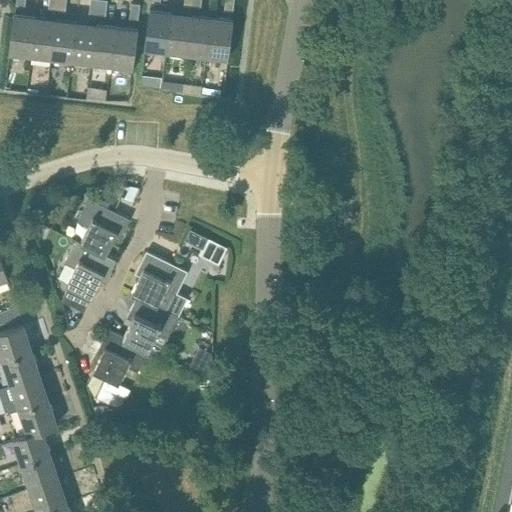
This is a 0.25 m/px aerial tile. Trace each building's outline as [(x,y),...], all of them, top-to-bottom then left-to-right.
[(49,0),(48,9),(57,10),(57,0),(49,0)] [(57,0),(57,10),(65,11),(66,0),(57,0)] [(90,0),(89,14),(97,15),(98,0),(90,0)] [(98,0),(97,15),(105,16),(107,0),(98,0)] [(225,0),(224,10),(233,11),(234,0),(225,0)] [(131,3),(129,18),(138,20),(140,4),(131,3)] [(145,48),(166,50),(171,11),(150,9),(145,48)] [(166,50),(186,53),(191,14),(171,11),(166,50)] [(9,52),(30,55),(35,15),(14,13),(9,52)] [(186,53),(207,55),(211,16),(191,14),(186,53)] [(30,55),(51,57),(56,18),(35,15),(30,55)] [(211,16),(207,55),(228,58),(233,19),(211,16)] [(51,57),(71,60),(76,20),(56,18),(51,57)] [(71,60),(91,62),(96,23),(76,20),(71,60)] [(91,62),(112,65),(117,25),(96,23),(91,62)] [(117,25),(112,65),(133,67),(138,28),(117,25)] [(142,75),(141,86),(148,87),(160,89),(161,78),(142,75)] [(130,186),(128,199),(137,200),(139,187),(130,186)] [(89,226),(81,242),(106,254),(117,231),(122,234),(130,218),(90,198),(79,220),(89,226)] [(48,204),(33,210),(36,217),(51,212),(48,204)] [(185,239),(203,248),(208,238),(190,229),(185,239)] [(69,286),(64,296),(86,307),(91,297),(92,297),(104,273),(108,275),(116,260),(106,254),(81,242),(76,240),(65,262),(75,267),(66,285),(69,286)] [(131,293),(137,295),(178,315),(187,297),(177,292),(187,270),(147,250),(139,266),(143,268),(131,293)] [(135,312),(124,336),(149,348),(157,332),(167,337),(178,315),(137,295),(130,310),(135,312)] [(0,323),(21,317),(17,306),(16,307),(13,298),(0,302),(0,323)] [(0,332),(0,353),(2,360),(32,349),(23,324),(0,332)] [(105,346),(93,370),(106,377),(97,397),(121,409),(131,388),(119,383),(127,365),(138,371),(149,348),(124,336),(108,328),(100,344),(105,346)] [(2,360),(11,384),(40,374),(32,349),(2,360)] [(19,409),(49,399),(40,374),(11,384),(0,387),(0,395),(6,413),(19,409)] [(42,429),(57,424),(49,399),(19,409),(24,424),(9,430),(13,439),(42,429)] [(13,439),(21,463),(50,453),(42,429),(13,439)] [(21,463),(29,488),(59,478),(50,453),(21,463)] [(29,488),(37,511),(38,511),(67,502),(59,478),(29,488)] [(38,511),(70,511),(67,502),(38,511)]
